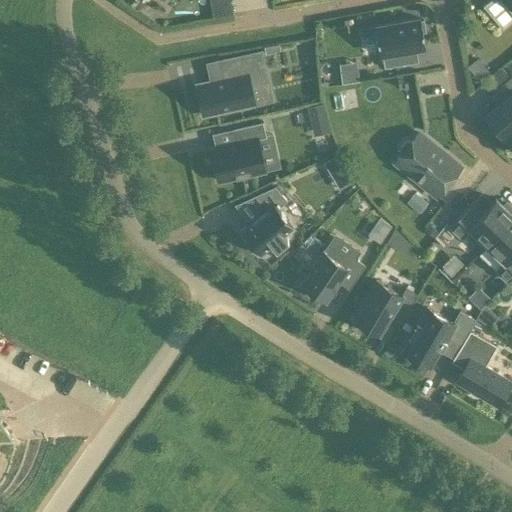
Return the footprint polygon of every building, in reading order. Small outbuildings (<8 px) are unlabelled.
[(511,0),(500,0),(511,14),(511,0)] [(420,20),(419,18),(374,26),(379,54),(381,54),(383,67),(411,63),(409,49),(424,46),(421,32),(425,31),(423,20),(420,20)] [(278,44),(263,47),(265,54),(279,50),(278,44)] [(222,78),(209,81),(196,84),(203,115),(254,104),(249,85),(267,81),(260,51),(218,61),(222,78)] [(475,77),(487,68),(479,58),(467,68),(475,77)] [(356,60),(338,62),(340,81),(358,79),(356,60)] [(503,136),(506,133),(511,128),(511,73),(497,87),(505,97),(485,114),(487,117),(486,118),(494,128),(496,127),(503,136)] [(324,116),(321,104),(306,108),(309,120),(324,116)] [(236,140),(232,143),(214,147),(210,148),(217,180),(264,170),(257,139),(266,137),(262,121),(233,128),(236,140)] [(399,146),(400,152),(394,160),(436,195),(460,166),(417,131),(411,139),(404,140),(399,146)] [(322,163),(328,172),(341,164),(335,155),(322,163)] [(287,200),(275,185),(245,199),(257,214),(239,230),(259,254),(271,244),(275,249),(287,239),(283,234),(293,226),(278,208),(287,200)] [(495,198),(484,209),(474,200),(449,226),(460,236),(468,228),(486,245),(511,217),(511,208),(506,203),(503,206),(495,198)] [(511,217),(486,245),(504,262),(496,270),(506,280),(510,276),(511,274),(511,217)] [(379,243),(391,226),(380,219),(368,236),(379,243)] [(432,236),(436,230),(428,223),(423,229),(432,236)] [(387,241),(407,253),(414,242),(394,230),(387,241)] [(338,281),(341,277),(351,284),(363,265),(352,257),(350,260),(327,244),(301,283),(325,300),(338,281)] [(403,318),(417,294),(405,287),(400,294),(376,280),(353,319),(379,334),(389,316),(392,312),(403,318)] [(479,307),(488,297),(477,286),(467,296),(479,307)] [(460,344),(474,319),(459,310),(453,322),(426,307),(402,350),(429,365),(446,336),(460,344)] [(482,325),(475,321),(471,327),(478,331),(482,325)] [(496,345),(469,330),(451,361),(463,368),(455,381),(496,406),(511,381),(484,365),(496,345)] [(0,441),(13,441),(3,426),(0,421),(0,441)]
